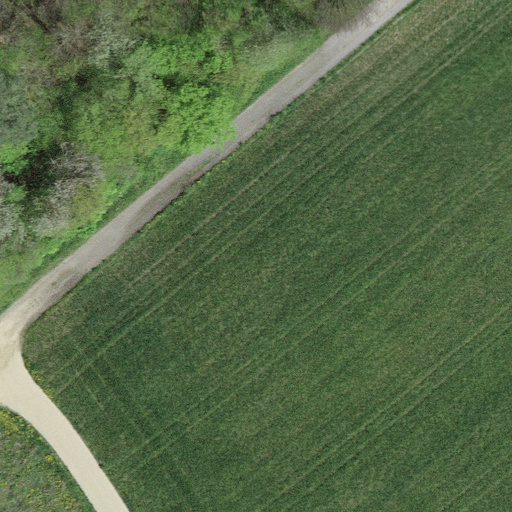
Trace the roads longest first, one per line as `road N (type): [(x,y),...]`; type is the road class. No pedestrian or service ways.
road 1 (track): [(0,334),(395,0)]
road 2 (track): [(98,511),(0,374)]
